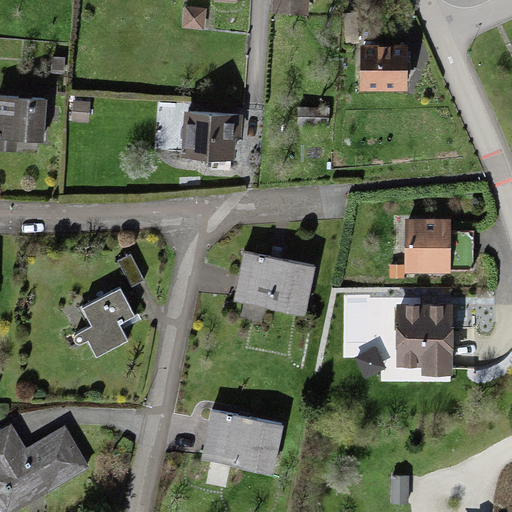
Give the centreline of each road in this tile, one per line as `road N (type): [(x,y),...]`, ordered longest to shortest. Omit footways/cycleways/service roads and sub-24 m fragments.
road 1 (residential): [(197,209),(135,511)]
road 2 (residential): [(197,209),(0,219)]
road 3 (residential): [(439,35),(511,207)]
road 4 (residential): [(338,198),(197,209)]
